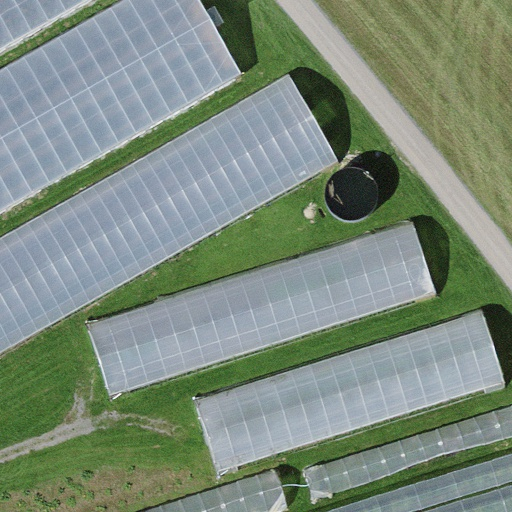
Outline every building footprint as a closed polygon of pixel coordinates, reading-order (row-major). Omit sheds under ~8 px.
[(0,214),(249,88),(204,0),(148,0),(0,75),(0,214)] [(0,345),(347,176),(304,87),(0,234),(0,345)] [(0,234),(105,176),(98,163),(0,217),(0,234)] [(420,220),(90,312),(110,386),(441,294),(420,220)] [(197,393),(220,467),(509,379),(486,304),(197,393)] [(112,511),(292,511),(284,476),(112,511)]
